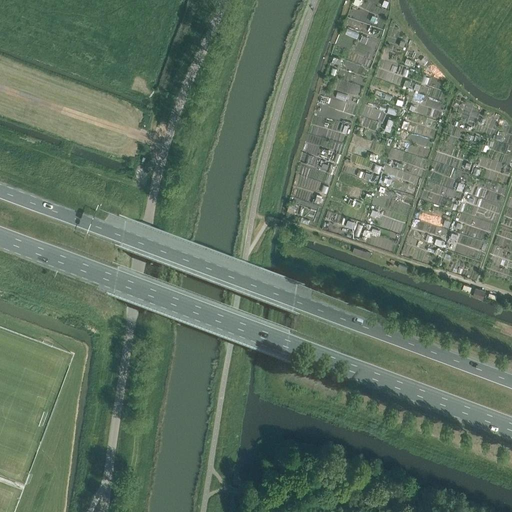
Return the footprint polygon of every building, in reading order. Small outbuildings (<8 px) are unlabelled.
[(152,65),(149,75),(156,77),(159,67),(152,65)] [(442,95),(448,78),(427,70),(421,87),(442,95)] [(501,199),(511,161),(511,126),(510,126),(511,119),(505,117),(500,135),(493,133),(484,163),(476,161),(473,174),(479,175),(480,172),(487,175),(482,193),(501,199)] [(391,154),(411,155),(412,146),(392,144),(391,154)] [(417,162),(426,163),(427,152),(414,150),(411,167),(416,167),(417,162)] [(374,165),(380,167),(384,157),(377,155),(374,165)] [(419,177),(421,171),(388,160),(386,167),(419,177)] [(361,201),(362,195),(350,192),(348,197),(361,201)] [(493,214),(497,202),(471,195),(467,207),(493,214)] [(293,212),(295,205),(290,203),(287,211),(293,212)] [(353,228),(355,222),(347,220),(346,226),(353,228)] [(483,245),(486,236),(476,233),(473,241),(483,245)] [(369,258),(371,253),(354,247),(352,253),(369,258)] [(307,288),(308,280),(299,279),(298,281),(301,281),(300,287),(307,288)] [(483,299),(486,291),(475,287),(473,296),(483,299)]
